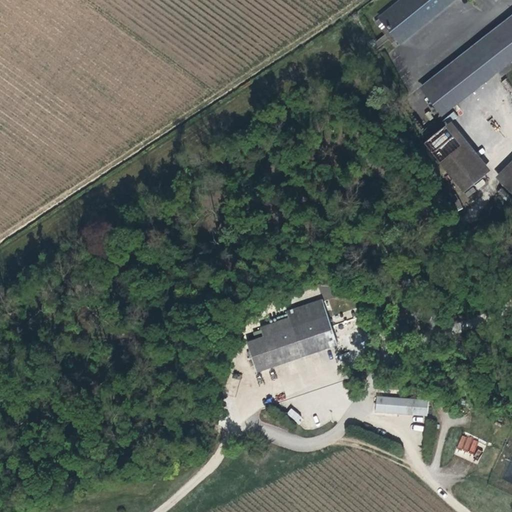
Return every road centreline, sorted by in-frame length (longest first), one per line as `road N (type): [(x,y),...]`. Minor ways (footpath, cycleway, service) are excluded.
road 1 (track): [(361,0),(0,239)]
road 2 (track): [(239,423),(300,443),(330,438),(362,405),(361,354),(373,332),(472,324),(511,303)]
road 3 (track): [(253,385),(222,452),(159,511)]
road 4 (track): [(359,410),(409,439),(413,457),(460,511)]
